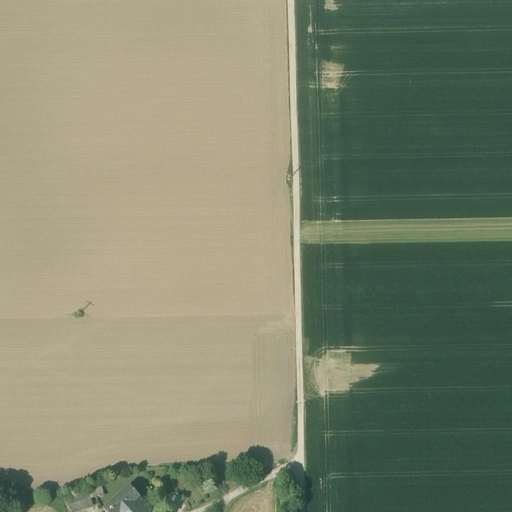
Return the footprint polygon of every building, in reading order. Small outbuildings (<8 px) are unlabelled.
[(100,486),(93,488),(96,498),(104,496),(100,486)] [(103,511),(125,511),(133,506),(140,499),(129,487),(103,511)] [(90,500),(96,498),(93,488),(87,490),(90,500)] [(90,500),(87,490),(66,496),(70,511),(80,511),(92,509),(90,500)] [(151,511),(140,499),(133,506),(138,511),(151,511)]
